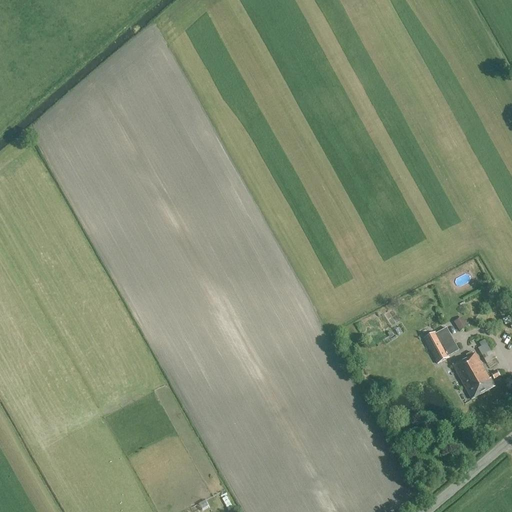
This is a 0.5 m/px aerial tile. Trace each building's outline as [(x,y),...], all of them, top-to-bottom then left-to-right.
[(467,327),(462,317),(453,323),(459,332),(467,327)] [(503,321),(506,326),(511,322),(509,317),(503,321)] [(445,330),(425,340),(438,365),(449,359),(447,357),(457,351),(453,343),(452,343),(445,330)] [(492,343),(487,345),(492,357),(500,354),(507,370),(511,368),(511,337),(510,333),(498,338),(501,344),(494,347),(492,343)] [(469,354),(470,356),(452,366),(472,400),(495,387),(490,379),(489,379),(475,354),(473,355),(472,353),(469,354)] [(205,502),(208,508),(216,503),(213,497),(205,502)]
